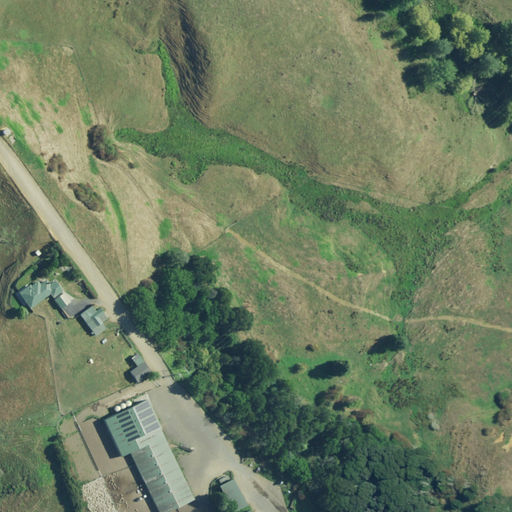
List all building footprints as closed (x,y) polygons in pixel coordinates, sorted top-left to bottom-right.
[(49,294),(52,297),(61,291),(54,281),(50,283),(46,277),(38,282),(36,279),(17,293),(19,296),(29,309),(49,294)] [(99,308),(95,311),(92,306),(80,315),(95,336),(105,328),(101,323),(106,319),(99,308)] [(143,361),(137,353),(131,358),(136,366),(143,361)] [(151,373),(143,363),(130,372),(137,382),(151,373)] [(167,511),(194,499),(146,400),(104,420),(121,456),(130,452),(158,511),(167,511)] [(233,511),(245,506),(232,479),(219,486),(232,511),(233,511)]
